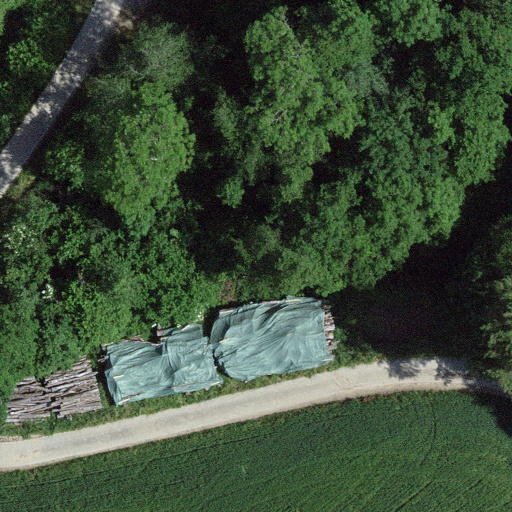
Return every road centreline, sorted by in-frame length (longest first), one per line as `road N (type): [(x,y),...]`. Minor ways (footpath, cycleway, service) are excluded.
road 1 (track): [(511,384),(389,374),(161,432),(0,457)]
road 2 (track): [(0,168),(80,60),(111,0)]
